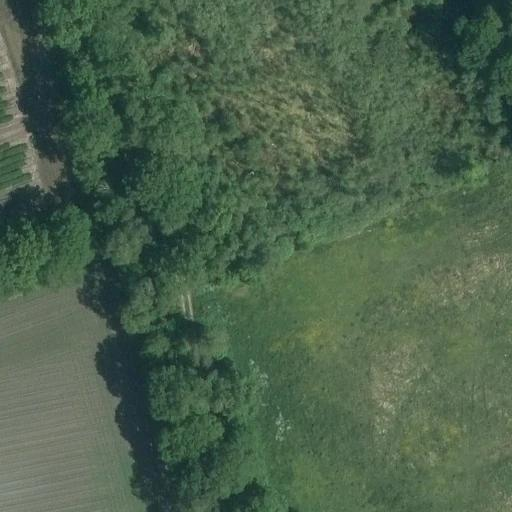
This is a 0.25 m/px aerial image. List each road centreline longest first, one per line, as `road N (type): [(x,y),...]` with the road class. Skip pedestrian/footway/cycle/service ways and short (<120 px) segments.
road 1 (track): [(228,511),(189,345),(181,268),(76,0)]
road 2 (track): [(0,262),(152,205)]
